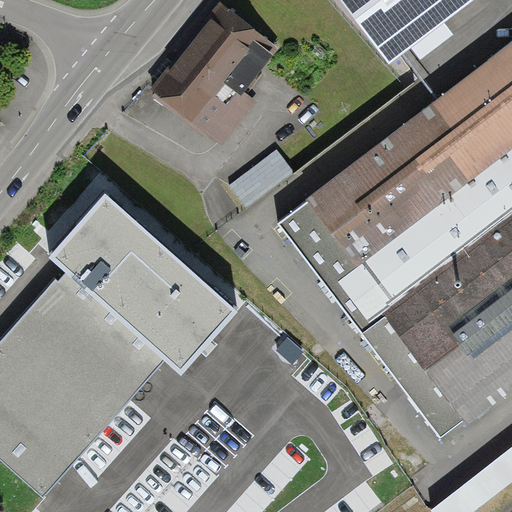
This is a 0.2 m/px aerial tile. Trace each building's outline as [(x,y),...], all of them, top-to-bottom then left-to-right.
[(344,0),(389,59),(466,0),(344,0)] [(236,97),(275,47),(222,6),(156,90),(220,141),(247,106),(236,97)] [(511,42),(277,223),(441,437),(511,382),(511,42)] [(174,60),(169,56),(150,79),(155,83),(174,60)] [(296,171),(279,149),(232,185),(249,207),(296,171)] [(0,456),(44,495),(70,466),(167,356),(181,369),(238,305),(105,188),(48,252),(66,268),(0,342),(0,456)] [(175,440),(109,511),(180,511),(214,475),(175,440)] [(290,441),(226,511),(258,511),(308,457),(290,441)] [(511,449),(431,511),(482,511),(511,489),(511,449)]
